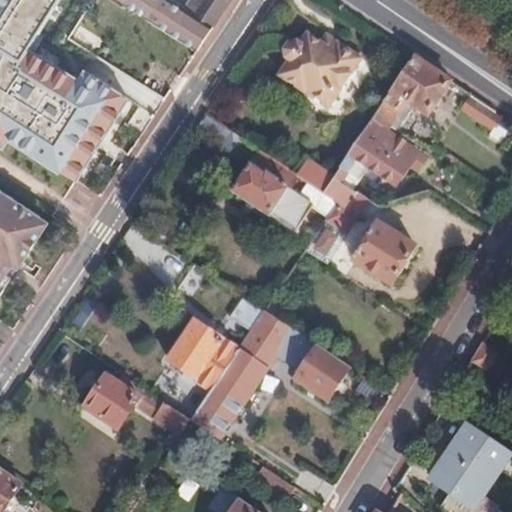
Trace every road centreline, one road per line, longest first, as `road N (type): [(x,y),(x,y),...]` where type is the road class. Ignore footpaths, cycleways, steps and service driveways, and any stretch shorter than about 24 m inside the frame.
road 1 (residential): [(260,0),(0,389)]
road 2 (residential): [(349,511),(511,248)]
road 3 (secondary): [(372,0),(511,92)]
